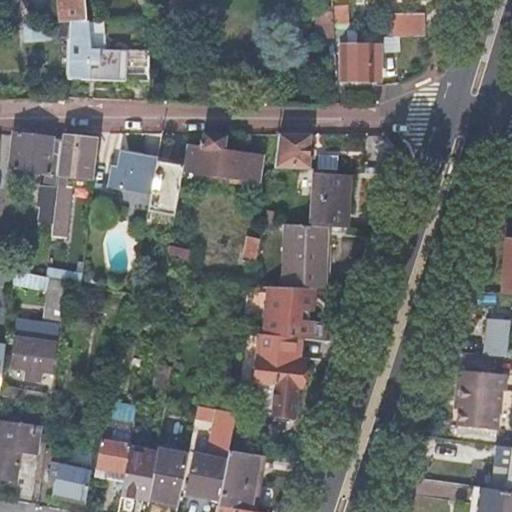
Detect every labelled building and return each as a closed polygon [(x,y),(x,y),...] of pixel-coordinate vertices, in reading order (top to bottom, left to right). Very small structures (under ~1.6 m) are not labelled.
[(57,0),(59,23),(69,22),(87,21),(85,0),(57,0)] [(390,7),(392,30),(392,37),(423,34),(420,5),(390,7)] [(334,23),(333,11),(318,12),(318,24),(334,23)] [(348,22),(347,13),(335,13),(336,23),(348,22)] [(109,81),(150,83),(150,52),(90,50),(87,21),(69,22),(68,80),(109,81)] [(334,30),(334,23),(318,24),(319,39),(335,38),(334,30)] [(381,45),(342,46),(342,80),(375,80),(375,71),(375,63),(381,63),(381,45)] [(40,222),(52,223),(62,140),(53,139),(53,137),(33,135),(13,133),(9,169),(24,171),(24,176),(32,178),(33,172),(46,173),(45,185),(41,185),(38,206),(42,207),(40,222)] [(90,174),(94,138),(94,135),(86,134),(77,133),(76,136),(62,135),(62,140),(52,223),(51,235),(65,236),(71,185),(72,185),(74,172),(90,174)] [(183,165),(181,176),(188,177),(189,172),(199,174),(199,169),(234,175),(233,183),(256,187),(261,156),(223,150),(225,137),(215,135),(204,134),(202,147),(187,144),(183,165)] [(310,134),(279,134),(278,167),(309,168),(309,151),(310,134)] [(92,187),(98,139),(94,138),(90,174),(74,172),(72,185),(92,187)] [(108,186),(123,189),(128,156),(120,155),(117,171),(111,170),(108,186)] [(151,194),(157,161),(142,158),(128,156),(123,189),(151,194)] [(158,213),(174,216),(181,176),(183,165),(170,163),(157,161),(151,194),(146,221),(156,223),(158,213)] [(313,169),(311,226),(325,227),(348,228),(349,203),(350,177),(336,176),(337,169),(324,169),(313,169)] [(255,262),(252,287),(306,288),(324,289),(325,258),(325,227),(311,226),(262,223),(259,239),(255,262)] [(243,260),(255,262),(259,239),(247,237),(243,260)] [(138,279),(153,282),(161,241),(146,239),(138,279)] [(191,249),(168,245),(166,257),(189,262),(191,249)] [(47,267),(46,278),(66,281),(80,284),(81,275),(47,267)] [(3,269),(0,268),(0,286),(12,288),(12,283),(14,271),(3,269)] [(46,278),(14,271),(12,283),(48,289),(43,325),(17,321),(11,368),(26,370),(41,372),(46,373),(51,373),(57,327),(60,327),(66,281),(46,278)] [(245,332),(245,333),(259,334),(301,338),(314,339),(315,331),(316,323),(303,321),(306,288),(252,287),(245,332)] [(507,357),(511,321),(490,320),(488,337),(486,355),(507,357)] [(301,338),(259,334),(254,382),(278,384),(277,394),(287,395),(297,395),(298,386),(301,386),(304,363),(299,363),(301,338)] [(171,368),(157,366),(155,381),(168,383),(169,379),(171,368)] [(41,372),(26,370),(25,380),(40,382),(41,372)] [(465,427),(504,431),(507,392),(511,391),(511,375),(470,372),(467,400),(465,427)] [(0,397),(20,400),(21,391),(0,388),(0,391),(0,397)] [(46,394),(21,391),(20,400),(45,403),(46,394)] [(126,472),(129,451),(130,447),(131,445),(137,409),(108,403),(101,440),(96,467),(111,470),(126,472)] [(235,413),(201,407),(200,412),(234,419),(235,413)] [(234,419),(200,412),(199,418),(217,422),(210,457),(192,454),(184,494),(201,497),(218,501),(228,450),(234,419)] [(39,454),(42,428),(0,422),(0,478),(3,479),(16,481),(20,451),(39,454)] [(511,446),(499,445),(497,466),(511,468),(511,472),(510,477),(511,476),(511,489),(511,491),(511,490),(511,446)] [(134,511),(137,497),(148,499),(156,451),(145,449),(144,454),(129,451),(126,472),(118,511),(134,511)] [(179,505),(189,455),(173,452),(157,449),(156,451),(148,499),(179,505)] [(257,454),(228,450),(218,501),(217,505),(222,506),(246,510),(257,454)] [(54,459),(49,481),(56,482),(53,497),(70,500),(86,504),(94,467),(70,462),(71,456),(61,455),(60,461),(54,459)] [(511,511),(511,490),(511,491),(472,485),(470,501),(478,502),(476,511),(511,511)] [(178,510),(179,505),(148,499),(147,504),(178,510)]
